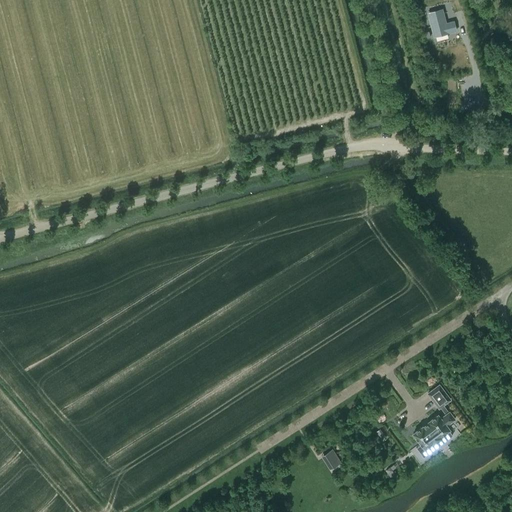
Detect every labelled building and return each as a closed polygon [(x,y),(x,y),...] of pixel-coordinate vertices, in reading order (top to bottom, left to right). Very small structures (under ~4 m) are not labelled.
[(436,2),(425,5),(432,28),(445,25),(453,22),(450,13),(442,16),(438,3),(436,2)] [(491,28),(482,30),(485,43),(494,40),(491,28)] [(439,409),(441,408),(444,405),(451,400),(439,384),(427,393),(439,409)] [(427,421),(428,422),(424,425),(423,425),(412,433),(421,444),(416,447),(424,457),(437,447),(445,441),(453,435),(449,431),(451,430),(448,425),(456,419),(449,411),(448,411),(444,405),(441,408),(445,414),(441,417),(438,413),(427,421)] [(381,427),(377,430),(384,439),(388,436),(381,427)] [(341,463),(332,449),(321,456),(330,470),(341,463)]
